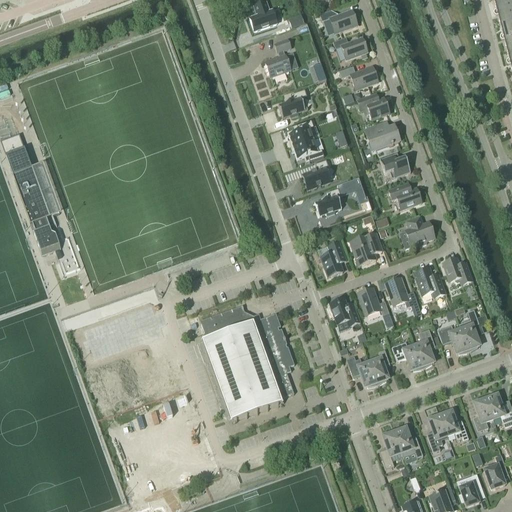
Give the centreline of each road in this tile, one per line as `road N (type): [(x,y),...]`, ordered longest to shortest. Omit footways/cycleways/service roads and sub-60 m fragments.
road 1 (residential): [(310,301),(452,250),(361,0)]
road 2 (residential): [(310,301),(199,0)]
road 3 (residential): [(382,511),(353,420),(511,360)]
road 4 (tertiary): [(425,0),(496,175)]
road 5 (tertiary): [(508,171),(440,0)]
road 6 (residential): [(0,41),(116,0)]
